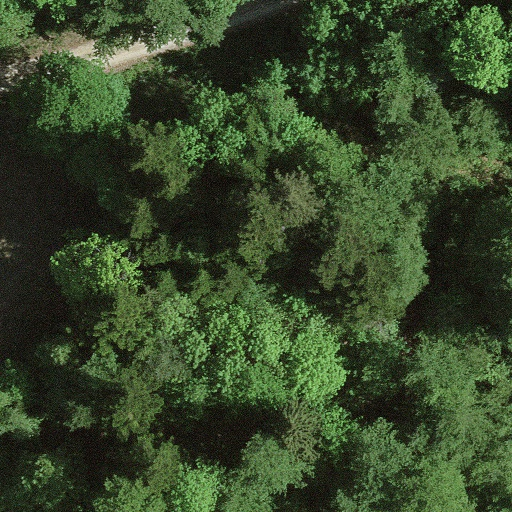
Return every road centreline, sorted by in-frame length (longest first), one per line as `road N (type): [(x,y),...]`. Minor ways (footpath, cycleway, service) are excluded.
road 1 (track): [(100,71),(511,181)]
road 2 (track): [(0,94),(294,28),(363,0)]
